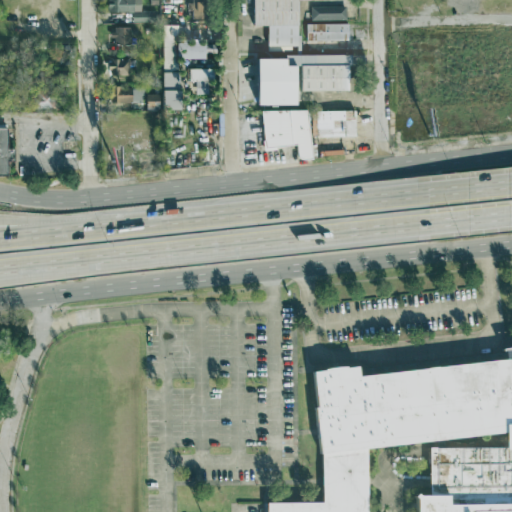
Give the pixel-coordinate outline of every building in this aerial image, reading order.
[(106,0),(106,13),(130,12),(130,23),(155,22),(154,11),(139,12),(139,0),(106,0)] [(295,0),(250,0),(250,26),(265,27),(265,51),(295,51),(295,0)] [(299,0),(379,0),(380,24),(299,24),(299,0)] [(192,19),(199,20),(200,3),(192,2),(192,19)] [(346,25),(304,24),(304,41),(346,42),(346,25)] [(201,60),(201,40),(175,40),(175,26),(160,26),(160,111),(176,110),(176,60),(201,60)] [(111,45),(130,46),(130,28),(112,27),(111,45)] [(511,99),(511,41),(511,35),(397,36),(398,106),(418,106),(418,108),(441,108),(441,100),(511,99)] [(253,60),(254,107),(293,106),(293,67),(298,67),(298,92),(347,92),(347,55),(282,55),(282,59),(253,60)] [(107,76),(127,76),(127,60),(106,60),(107,76)] [(211,69),(188,69),(188,82),(211,82),(211,69)] [(108,103),(142,103),(142,87),(108,88),(108,103)] [(260,111),(261,148),(295,147),(295,160),(308,160),(307,110),(260,111)] [(0,176),(4,176),(4,162),(13,162),(12,150),(4,150),(4,129),(0,128),(0,176)] [(511,511),(417,511),(417,493),(426,492),(426,447),(505,447),(505,430),(367,447),(367,511),(266,511),(266,502),(323,502),(323,445),(314,382),(313,370),(357,364),(359,376),(511,356),(511,511)]
